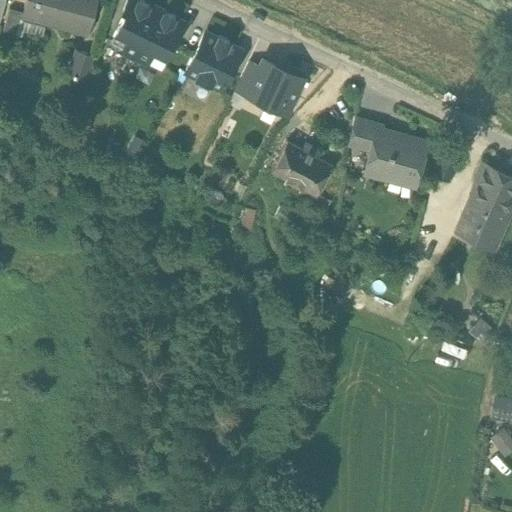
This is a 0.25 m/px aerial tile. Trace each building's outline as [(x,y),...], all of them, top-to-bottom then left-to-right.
[(96,0),(25,0),(23,11),(22,15),(88,33),(96,0)] [(163,9),(150,3),(149,4),(141,0),(126,0),(122,9),(126,11),(111,41),(124,48),(121,53),(145,64),(147,60),(160,66),(182,20),(163,10),(163,9)] [(23,11),(9,7),(3,31),(17,34),(22,15),(23,11)] [(205,31),(185,71),(196,77),(194,81),(208,88),(210,84),(221,89),(241,49),(228,43),(229,41),(218,36),(217,38),(205,31)] [(93,54),(75,49),(67,74),(85,80),(93,54)] [(301,79),(274,66),(275,64),(263,59),(246,93),(286,112),(301,79)] [(382,124),(355,117),(348,144),(370,150),(375,130),(380,131),(382,124)] [(380,131),(375,130),(370,150),(364,173),(386,179),(388,173),(415,180),(414,182),(415,182),(425,143),(424,143),(380,131)] [(447,132),(430,173),(447,180),(465,140),(447,132)] [(317,147),(305,140),(301,147),(286,139),(271,169),(313,191),(315,192),(331,162),(314,153),(317,147)] [(511,175),(508,177),(485,166),(485,164),(483,163),(471,193),(508,209),(511,199),(511,175)] [(315,192),(313,191),(305,207),(322,216),(330,200),(315,192)] [(508,209),(471,193),(456,231),(494,248),(511,212),(511,213),(511,210),(508,209)] [(255,208),(245,206),(240,225),(250,228),(255,208)] [(482,316),(469,330),(485,345),(498,331),(482,316)] [(511,393),(495,393),(494,413),(511,413),(511,393)] [(497,440),(507,453),(511,449),(511,435),(509,431),(497,440)]
